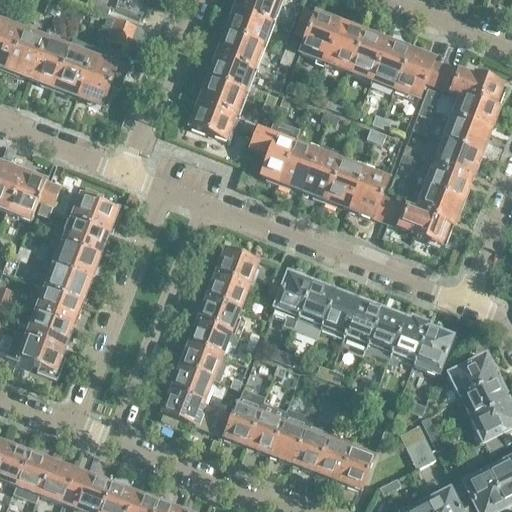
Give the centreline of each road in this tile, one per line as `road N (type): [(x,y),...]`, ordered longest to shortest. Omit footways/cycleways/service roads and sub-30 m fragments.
road 1 (residential): [(469,302),(206,203)]
road 2 (residential): [(116,440),(206,203)]
road 3 (residential): [(75,418),(160,186)]
road 4 (residential): [(116,440),(296,511)]
road 5 (residential): [(120,171),(189,0)]
road 6 (residential): [(120,171),(0,123)]
road 7 (residential): [(511,46),(393,0)]
